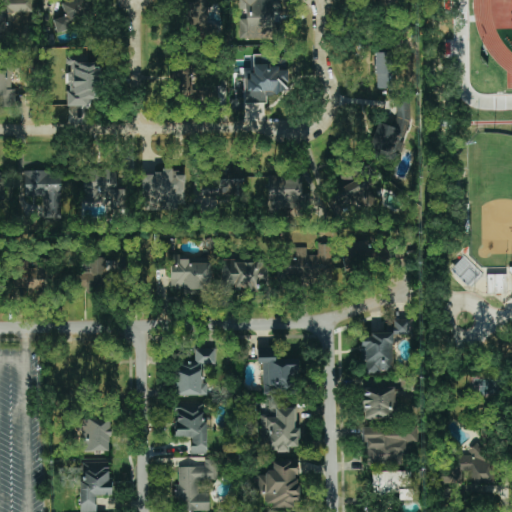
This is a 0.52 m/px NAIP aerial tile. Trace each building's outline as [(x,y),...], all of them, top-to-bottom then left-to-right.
[(0,0),(1,7),(0,6),(0,31),(4,31),(4,13),(34,12),(33,0),(0,0)] [(73,0),(61,3),(64,16),(53,19),(56,32),(96,22),(90,0),(73,0)] [(207,0),(191,0),(192,36),(216,35),(216,25),(208,25),(207,0)] [(276,39),(277,0),(247,0),(247,9),(239,9),(239,38),(276,39)] [(376,89),(392,89),(391,52),(375,53),(376,89)] [(266,103),(266,94),(288,94),(288,57),(253,57),(253,71),(244,71),(244,103),(266,103)] [(81,63),(82,94),(103,93),(102,63),(81,63)] [(0,106),(15,107),(15,88),(11,88),(11,69),(0,69),(0,106)] [(189,69),(172,70),(173,101),(206,99),(206,88),(190,89),(189,69)] [(73,89),(72,102),(83,103),(84,90),(73,89)] [(409,102),(396,102),(395,125),(374,125),(374,152),(397,152),(397,139),(409,139),(409,102)] [(84,202),(109,202),(109,208),(120,208),(119,169),(83,169),(84,202)] [(184,210),(185,170),(155,170),(154,175),(142,175),(142,210),(184,210)] [(61,171),(23,171),(24,200),(42,199),(43,218),(61,218),(61,171)] [(302,175),(268,175),(269,217),(283,217),(282,208),(302,208),(302,175)] [(354,195),(361,210),(371,205),(368,198),(372,196),(362,178),(329,195),(335,205),(354,195)] [(332,244),(318,243),(317,256),(306,255),(307,249),(281,248),(280,278),(330,281),(332,244)] [(171,290),(211,289),(210,258),(179,259),(179,255),(170,255),(171,290)] [(116,291),(115,258),(90,259),(91,272),(78,273),(79,288),(86,287),(87,293),(116,291)] [(14,288),(49,291),(51,261),(35,260),(34,269),(28,268),(29,261),(16,260),(14,288)] [(269,285),(269,262),(222,261),(221,290),(258,290),(258,285),(269,285)] [(487,294),(506,293),(505,274),(486,275),(487,294)] [(408,320),(393,320),(393,335),(408,335),(408,320)] [(393,372),(392,333),(362,334),(363,373),(393,372)] [(207,395),(207,383),(201,383),(201,365),(215,365),(215,349),(194,349),(194,363),(176,363),(176,396),(207,395)] [(262,395),(297,394),(297,358),(261,359),(262,395)] [(362,418),(394,419),(395,388),(362,388),(362,418)] [(205,404),(174,405),(175,438),(190,437),(190,454),(206,454),(205,404)] [(260,417),(260,451),(289,451),(289,447),(298,447),(298,428),(296,428),(296,408),(274,408),(275,417),(260,417)] [(110,418),(83,419),(83,452),(110,451),(110,418)] [(417,425),(365,427),(366,466),(403,465),(403,454),(408,454),(408,442),(418,442),(417,425)] [(458,455),(458,472),(470,471),(470,484),(495,483),(494,451),(480,451),(480,446),(470,447),(470,455),(458,455)] [(209,511),(209,493),(199,493),(199,481),(218,481),(218,459),(204,459),(204,467),(178,467),(178,511),(209,511)] [(79,511),(95,511),(96,496),(110,496),(110,462),(80,462),(79,511)] [(298,508),(296,462),(273,463),(273,473),(257,473),(258,493),(265,493),(265,509),(298,508)] [(411,471),(372,471),(372,497),(412,497),(411,471)] [(441,484),(454,484),(454,471),(440,471),(441,484)]
